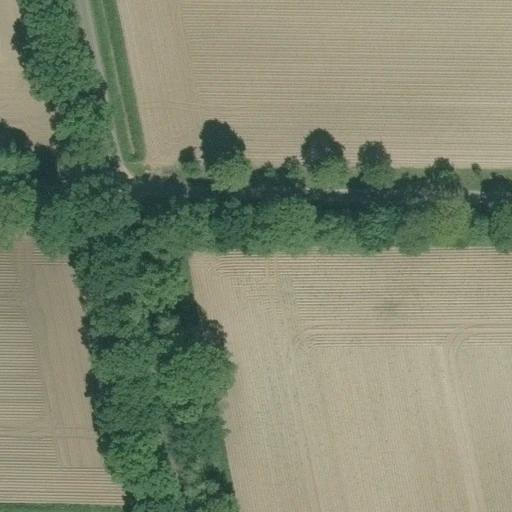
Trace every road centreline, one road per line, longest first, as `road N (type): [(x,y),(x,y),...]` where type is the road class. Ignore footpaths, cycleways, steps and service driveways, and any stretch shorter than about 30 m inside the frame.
road 1 (residential): [(511,199),(119,190)]
road 2 (unclassified): [(185,511),(119,190)]
road 3 (residential): [(119,190),(81,0)]
